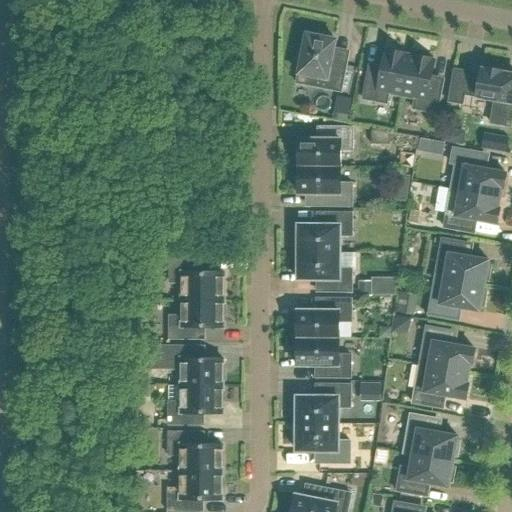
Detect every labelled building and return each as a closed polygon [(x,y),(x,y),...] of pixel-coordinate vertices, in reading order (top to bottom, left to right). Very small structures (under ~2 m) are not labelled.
[(332,39),(333,35),(319,33),(318,36),(306,34),(304,47),(300,46),(297,60),(301,61),(297,83),(341,92),(346,65),(332,62),(336,40),(332,39)] [(402,97),(410,55),(406,54),(406,53),(387,50),(386,50),(381,72),(369,70),(363,99),(387,104),(389,94),(402,97)] [(410,55),(402,97),(415,99),(413,109),(437,113),(443,84),(430,82),(434,59),(433,59),(415,55),(415,56),(410,55)] [(463,104),(468,71),(455,69),(449,102),(463,104)] [(477,97),(495,100),(491,123),(510,127),(511,117),(511,74),(501,73),(502,71),(485,69),(485,70),(482,69),(477,97)] [(337,97),(333,119),(346,121),(350,100),(337,97)] [(299,167),(341,167),(341,150),(353,150),(353,129),(347,128),(323,127),(323,139),(299,139),(299,167)] [(483,134),(481,148),(505,153),(508,138),(483,134)] [(451,189),(500,198),(502,188),(503,189),(506,173),(481,168),(483,154),(453,148),(451,163),(455,164),(451,189)] [(341,184),(341,167),(299,167),(299,194),(322,194),(322,206),(352,206),(352,184),(341,184)] [(498,208),(500,198),(451,189),(444,227),(469,232),(471,219),(496,224),(499,208),(498,208)] [(257,228),(257,202),(240,202),(240,228),(257,228)] [(418,224),(421,212),(411,210),(409,223),(418,224)] [(298,252),(340,253),(340,236),(352,236),(352,213),(322,213),(322,225),(298,225),(298,252)] [(435,277),(484,286),(485,281),(489,281),(491,266),(488,265),(489,260),(465,256),(467,243),(442,239),(435,277)] [(298,252),(298,280),(322,280),(322,292),(352,292),(352,269),(356,269),(356,253),(340,253),(298,252)] [(182,299),(224,300),(224,272),(200,272),(200,260),(170,260),(170,283),(182,283),(182,299)] [(483,291),(484,286),(435,277),(428,315),(454,320),(456,307),(480,311),(481,306),(484,307),(487,292),(483,291)] [(373,296),(373,281),(360,281),(360,296),(373,296)] [(415,315),(418,296),(401,293),(398,311),(415,315)] [(224,327),(224,300),(182,299),(182,316),(170,316),(170,339),(200,339),(200,327),(224,327)] [(298,338),(339,338),(339,322),(351,322),(352,299),(322,299),(321,311),(298,311),(298,338)] [(419,365),(469,374),(470,364),(471,364),(474,348),(449,344),(452,331),(426,327),(419,365)] [(392,338),(392,328),(381,328),(380,338),(392,338)] [(339,355),(339,338),(298,338),(297,365),(321,365),(321,377),(351,378),(351,355),(339,355)] [(181,386),(223,386),(223,359),(199,359),(199,346),(145,345),(145,369),(181,369),(181,386)] [(125,348),(125,357),(144,357),(144,348),(125,348)] [(467,383),(469,374),(419,365),(413,403),(438,408),(440,395),(465,399),(468,383),(467,383)] [(297,424),(339,424),(339,407),(351,408),(351,385),(321,385),(321,397),(297,397),(297,424)] [(223,413),(223,386),(181,386),(181,403),(169,403),(169,425),(199,425),(199,413),(223,413)] [(146,403),(145,387),(131,387),(131,404),(146,403)] [(404,453),(453,461),(454,456),(457,457),(460,442),(456,441),(457,436),(434,432),(436,419),(411,414),(404,453)] [(338,441),(339,424),(297,424),(297,451),(320,451),(320,463),(350,464),(350,441),(338,441)] [(181,472),(222,472),(223,445),(199,445),(199,433),(169,432),(169,455),(181,455),(181,472)] [(452,467),(453,461),(404,453),(403,453),(413,455),(411,469),(401,467),(397,491),(422,495),(424,483),(448,487),(449,482),(453,483),(455,467),(452,467)] [(222,499),(222,472),(181,472),(180,488),(168,488),(168,511),(198,511),(198,499),(222,499)] [(293,511),(347,511),(351,493),(322,488),(320,500),(296,495),(293,511)] [(392,511),(419,511),(420,507),(395,502),(392,511)]
